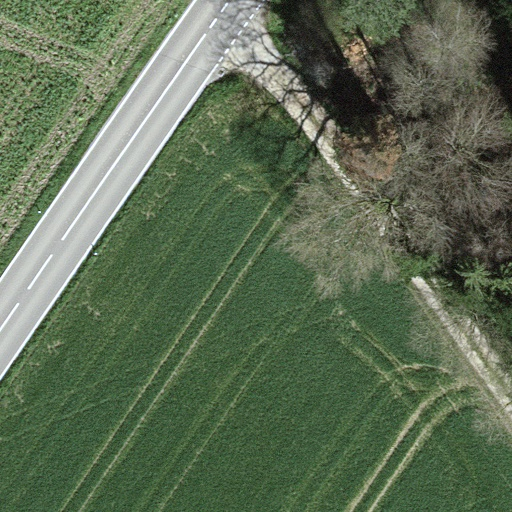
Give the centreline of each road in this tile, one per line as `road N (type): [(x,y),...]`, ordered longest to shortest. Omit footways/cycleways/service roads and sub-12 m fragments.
road 1 (track): [(216,17),(329,141),(511,391)]
road 2 (secondary): [(0,328),(216,17)]
